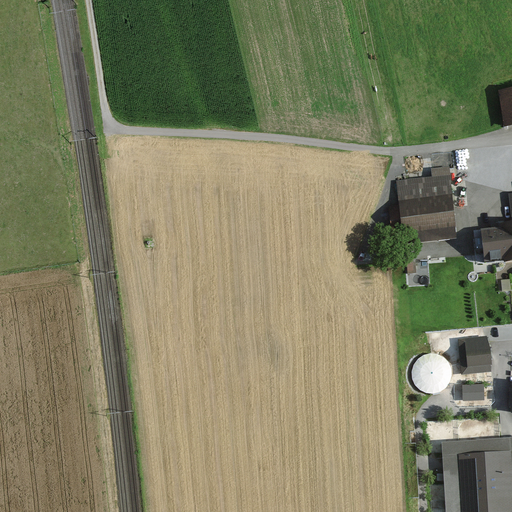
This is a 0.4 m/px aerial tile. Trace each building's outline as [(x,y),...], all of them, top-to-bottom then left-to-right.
[(511,88),(500,90),(505,126),(511,124),(511,88)] [(430,178),(397,182),(400,206),(390,207),(393,229),(403,228),(405,242),(458,236),(450,167),(429,169),(430,178)] [(511,261),(511,194),(510,194),(511,211),(511,222),(501,224),(502,227),(493,228),(476,229),(478,249),(484,248),(485,260),(504,258),(505,263),(511,261)] [(409,273),(416,273),(416,261),(408,261),(409,273)] [(489,337),(459,340),(463,375),(493,371),(489,337)] [(424,396),(450,384),(436,354),(409,367),(424,396)] [(511,511),(511,436),(442,441),(446,511),(511,511)]
